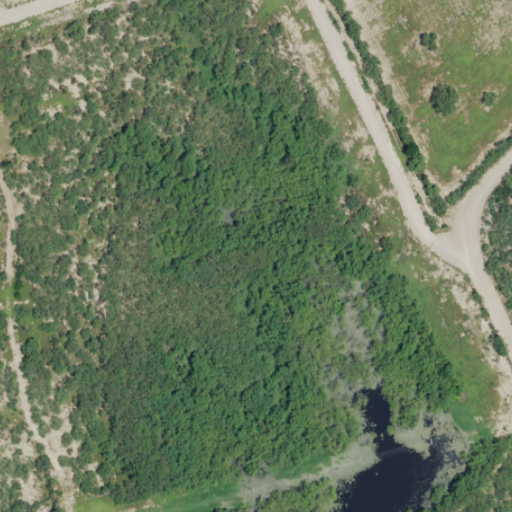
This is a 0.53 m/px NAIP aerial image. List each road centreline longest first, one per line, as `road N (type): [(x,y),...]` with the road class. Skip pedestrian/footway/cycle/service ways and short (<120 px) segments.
road 1 (residential): [(12,511),(0,327)]
road 2 (residential): [(511,324),(511,176)]
